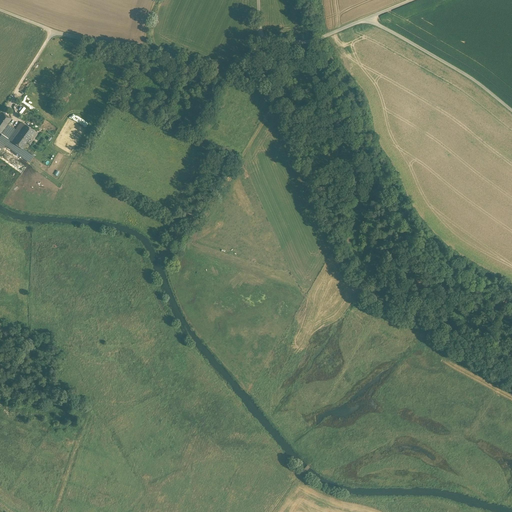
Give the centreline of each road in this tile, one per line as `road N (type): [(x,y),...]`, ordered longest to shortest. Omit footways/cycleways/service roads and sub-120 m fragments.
road 1 (secondary): [(0,240),(120,191),(404,0)]
road 2 (unclassified): [(261,40),(273,100),(353,282),(511,356)]
road 3 (unclassified): [(261,40),(217,75),(148,49),(53,32)]
road 4 (track): [(511,111),(365,19)]
road 5 (unclassified): [(412,0),(319,38),(261,40)]
